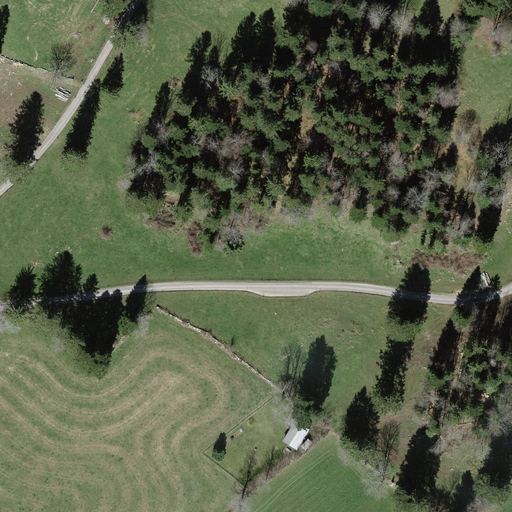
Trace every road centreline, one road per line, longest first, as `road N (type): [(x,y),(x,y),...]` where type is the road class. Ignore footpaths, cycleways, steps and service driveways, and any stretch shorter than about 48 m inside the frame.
road 1 (unclassified): [(511,291),(454,303),(363,289),(148,289),(0,306)]
road 2 (unclassified): [(0,189),(61,130),(137,0)]
